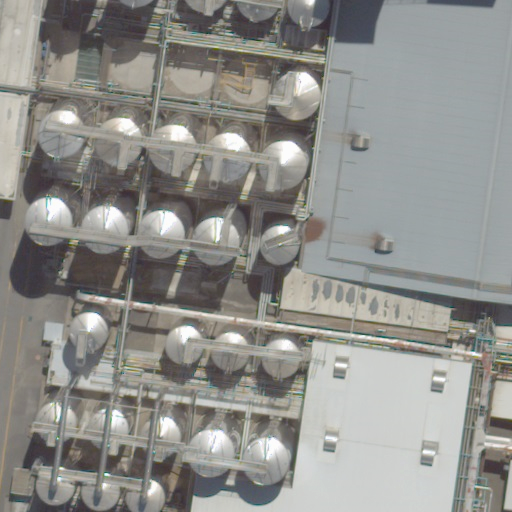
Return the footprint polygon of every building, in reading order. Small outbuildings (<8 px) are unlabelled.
[(41,0),(0,0),(0,209),(9,211),(41,0)] [(511,0),(342,0),(316,176),(511,205),(511,0)] [(48,99),(29,240),(294,275),(321,72),(113,44),(105,106),(48,99)] [(476,511),(498,339),(243,308),(218,511),(476,511)] [(511,459),(503,458),(498,508),(511,509),(511,459)]
